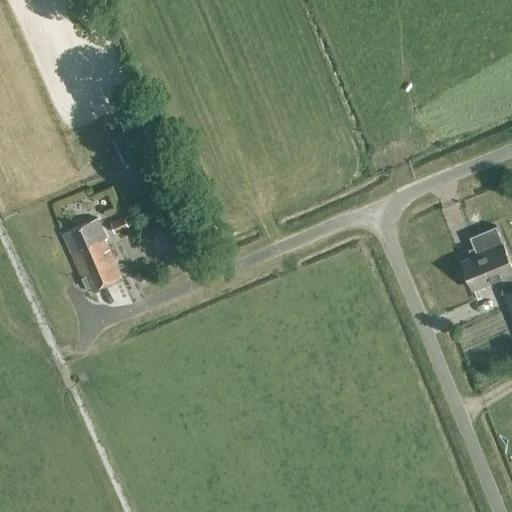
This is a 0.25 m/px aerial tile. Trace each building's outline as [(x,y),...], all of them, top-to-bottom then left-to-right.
[(115,143),(124,164),(154,152),(146,131),(115,143)] [(136,225),(153,221),(151,210),(133,215),(136,225)] [(64,233),(88,291),(122,276),(97,219),(64,233)] [(113,225),(117,236),(130,230),(125,220),(113,225)] [(511,267),(503,244),(461,260),(472,289),(500,278),(506,293),(504,294),(511,313),(511,267)] [(141,273),(123,279),(131,301),(148,296),(141,273)]
